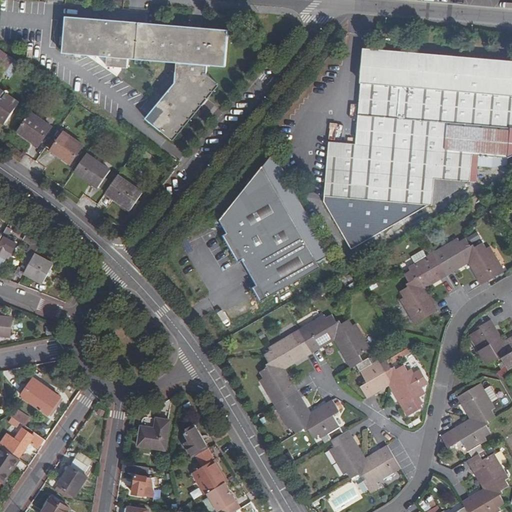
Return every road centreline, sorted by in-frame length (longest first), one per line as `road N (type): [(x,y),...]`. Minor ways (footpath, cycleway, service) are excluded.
road 1 (unknown): [(354,5),(348,78),(307,157),(332,240),(355,249),(472,187)]
road 2 (residential): [(335,3),(120,266)]
road 3 (residential): [(390,511),(419,481),(461,318),(511,283)]
road 4 (unknown): [(56,0),(54,47),(61,57),(201,168)]
road 5 (residential): [(196,357),(290,511)]
road 6 (unclassified): [(511,18),(335,3)]
road 7 (residential): [(100,381),(11,511)]
road 8 (residential): [(0,167),(120,266)]
road 9 (residential): [(122,390),(103,511)]
